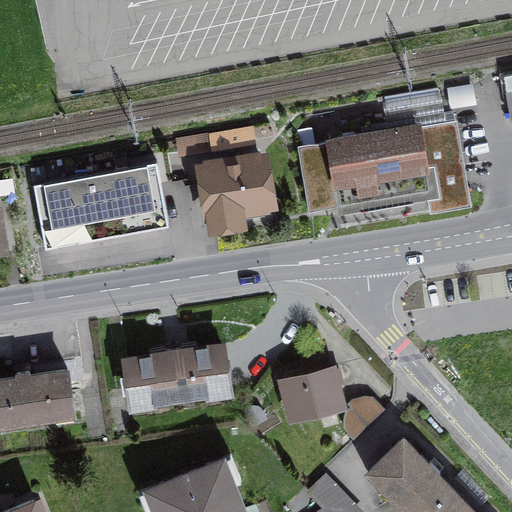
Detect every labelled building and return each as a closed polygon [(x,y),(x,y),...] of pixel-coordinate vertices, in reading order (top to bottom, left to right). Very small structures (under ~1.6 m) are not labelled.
[(309,209),(429,189),(418,125),(298,145),(309,209)] [(183,152),(254,140),(251,127),(180,140),(183,152)] [(268,200),(261,157),(205,167),(214,224),(240,220),(237,205),(268,200)] [(157,160),(34,182),(45,247),(169,224),(157,160)] [(126,357),(133,402),(228,387),(221,342),(181,349),(181,346),(166,348),(167,351),(126,357)] [(342,380),(338,365),(284,379),(293,415),(341,402),(336,382),(342,380)] [(0,419),(73,408),(68,368),(30,374),(29,369),(17,371),(17,376),(0,378),(0,419)] [(371,396),(350,402),(369,423),(383,409),(371,396)] [(403,437),(370,468),(412,511),(475,511),(437,472),(440,469),(430,460),(428,462),(403,437)] [(160,511),(243,511),(222,458),(150,487),(160,511)] [(324,506),(329,511),(360,511),(324,475),(308,490),(324,506)] [(38,511),(34,499),(2,511),(38,511)]
